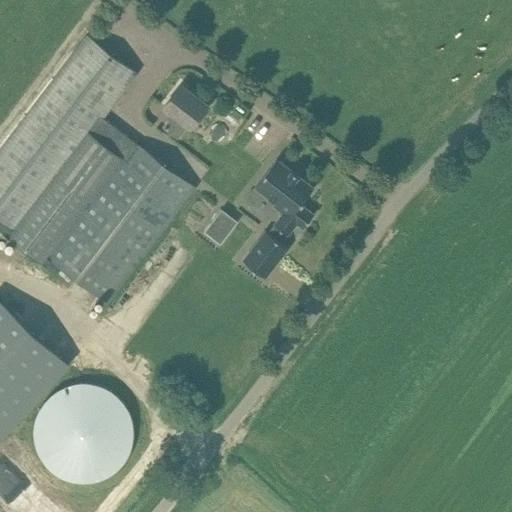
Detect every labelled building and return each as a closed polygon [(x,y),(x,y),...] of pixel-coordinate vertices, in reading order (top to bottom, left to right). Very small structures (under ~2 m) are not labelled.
[(52,37),(58,18),(46,14),(41,34),(34,32),(28,50),(40,54),(46,35),(52,37)] [(135,71),(87,33),(0,147),(0,216),(16,229),(46,253),(108,301),(195,187),(102,115),(135,71)] [(182,82),(162,107),(172,115),(163,126),(177,137),(186,125),(191,129),(211,104),(182,82)] [(292,170),(277,158),(256,186),(276,201),(274,204),(284,212),(269,232),(266,230),(244,259),(266,277),(289,247),(282,242),(297,222),(304,227),(314,214),(301,204),(314,187),(299,175),(292,169),(292,170)] [(218,208),(201,230),(217,243),(235,221),(218,208)] [(0,437),(70,362),(0,297),(0,437)] [(134,444),(135,432),(134,421),(129,409),(121,398),(110,389),(97,383),(83,382),(70,384),(60,389),(50,396),(42,405),(37,418),(35,432),(37,446),(42,459),(50,469),(60,476),(70,480),(83,482),(97,481),(110,476),(121,467),(129,456),(134,444)]
